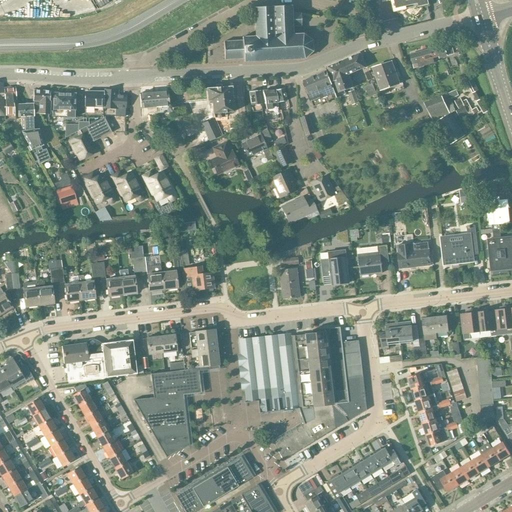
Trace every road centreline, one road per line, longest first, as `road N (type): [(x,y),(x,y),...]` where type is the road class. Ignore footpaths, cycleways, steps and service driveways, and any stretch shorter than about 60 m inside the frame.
road 1 (unclassified): [(0,75),(88,80),(290,69),(480,16)]
road 2 (residential): [(22,337),(219,308),(239,320),(363,311)]
road 3 (residential): [(273,488),(377,426),(363,311)]
road 4 (residential): [(273,488),(245,441),(230,436),(118,503)]
road 5 (residential): [(22,337),(118,503)]
road 6 (tertiary): [(0,44),(97,39),(175,0)]
road 7 (residential): [(363,311),(511,290)]
